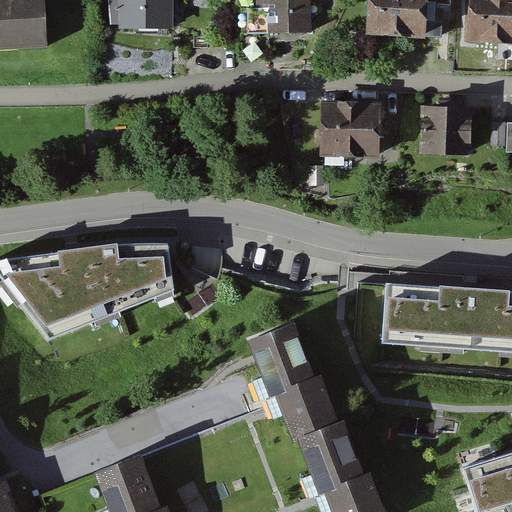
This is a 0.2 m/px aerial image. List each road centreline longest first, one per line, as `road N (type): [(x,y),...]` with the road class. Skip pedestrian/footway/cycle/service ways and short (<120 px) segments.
road 1 (residential): [(0,223),(185,206),(394,247),(511,255)]
road 2 (residential): [(0,96),(281,80),(511,85)]
road 3 (residential): [(244,390),(63,460),(30,460),(0,434)]
